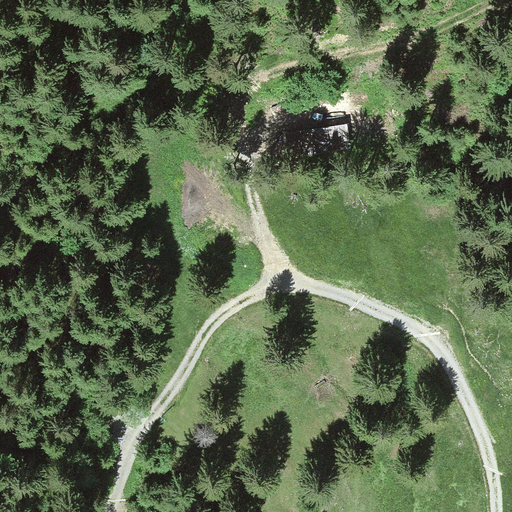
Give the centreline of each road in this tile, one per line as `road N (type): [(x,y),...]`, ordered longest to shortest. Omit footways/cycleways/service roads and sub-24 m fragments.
road 1 (track): [(273,285),(235,138),(234,105),(260,79),(400,48),(448,26)]
road 2 (track): [(273,285),(327,290),(421,331),(482,420),(499,511)]
road 3 (track): [(104,511),(130,440),(195,332),(273,285)]
